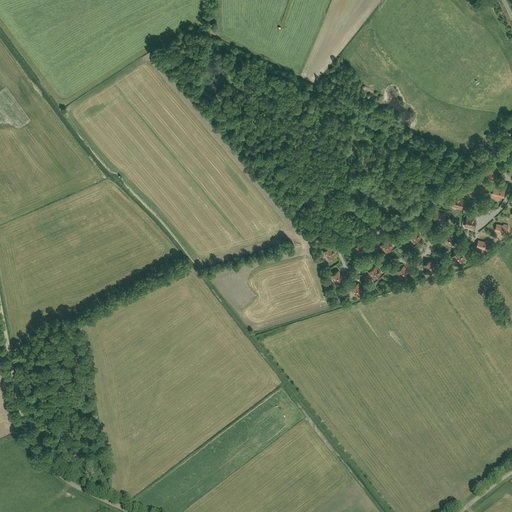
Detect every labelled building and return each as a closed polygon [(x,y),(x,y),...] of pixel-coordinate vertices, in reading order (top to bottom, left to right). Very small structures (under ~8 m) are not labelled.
[(496,179),(498,172),(493,171),(493,172),(486,170),(485,177),(496,179)] [(478,193),(480,186),(476,185),(475,186),(468,184),(467,191),(478,193)] [(492,194),(503,197),(505,190),(500,189),(500,190),(494,188),(492,194)] [(451,203),(450,205),(453,206),(458,208),(458,207),(461,208),(462,206),(463,203),(463,201),(460,200),(460,199),(456,198),(452,197),(451,200),(450,202),(451,203)] [(435,219),(443,222),(445,214),(437,212),(435,219)] [(475,220),(467,218),(465,225),(474,227),(475,220)] [(497,224),(495,230),(506,233),(508,226),(503,225),(497,224)] [(409,236),(415,242),(420,237),(415,231),(409,236)] [(444,241),(452,245),(455,238),(447,234),(444,241)] [(387,252),(392,247),(387,240),(381,245),(387,252)] [(477,247),(488,249),(489,242),(485,241),(485,242),(478,240),(477,247)] [(364,249),(360,244),(354,248),(358,254),(360,252),(361,253),(363,252),(362,250),(364,249)] [(330,247),(324,252),(329,258),(335,253),(330,247)] [(458,263),(464,258),(458,251),(452,256),(458,263)] [(430,260),(425,265),(430,272),(436,267),(430,260)] [(409,273),(403,266),(397,271),(403,278),(409,273)] [(375,267),(369,272),(375,278),(381,273),(375,267)] [(332,276),(337,283),(343,278),(338,271),(332,276)] [(352,289),(357,295),(363,291),(358,284),(352,289)]
